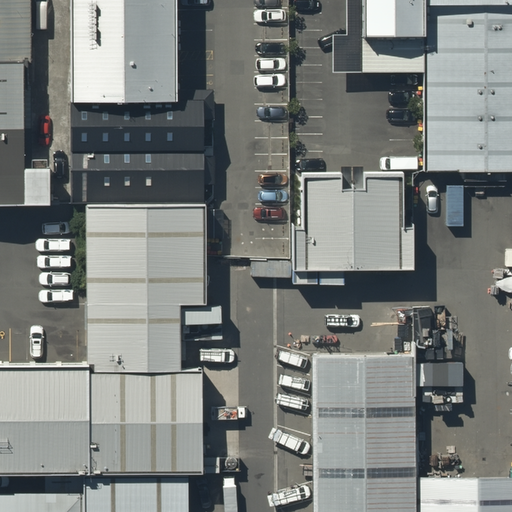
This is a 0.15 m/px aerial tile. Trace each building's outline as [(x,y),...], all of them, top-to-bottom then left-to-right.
[(43,0),(0,0),(0,168),(45,168),(43,0)] [(176,0),(71,0),(72,108),(177,108),(176,0)] [(337,31),(338,69),(429,69),(428,0),(352,0),(353,31),(337,31)] [(430,168),(511,167),(511,0),(428,0),(429,69),(430,168)] [(203,110),(72,111),(73,160),(203,159),(203,110)] [(202,160),(73,161),(73,210),(202,209),(202,160)] [(406,172),(312,172),(313,263),(407,262),(406,172)] [(206,313),(206,212),(86,212),(87,370),(182,369),(181,313),(206,313)] [(406,511),(405,323),(311,323),(311,511),(406,511)] [(229,375),(0,376),(0,478),(230,477),(229,375)] [(511,511),(511,443),(411,444),(411,511),(511,511)] [(191,511),(191,481),(84,481),(84,511),(191,511)] [(77,511),(77,497),(0,497),(0,511),(77,511)]
